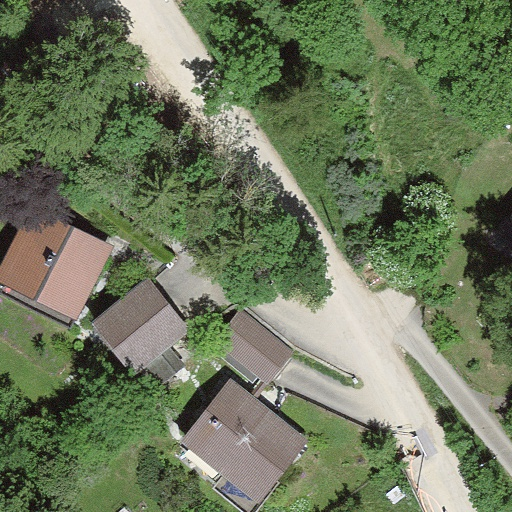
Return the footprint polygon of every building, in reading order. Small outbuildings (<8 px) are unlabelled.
[(30,213),(0,276),(0,280),(77,316),(108,250),(30,213)] [(399,291),(433,309),(462,254),(427,237),(399,291)] [(151,283),(99,325),(137,373),(190,331),(151,283)] [(244,314),(220,343),(268,382),(292,353),(244,314)] [(234,388),(190,444),(257,495),(301,440),(234,388)]
